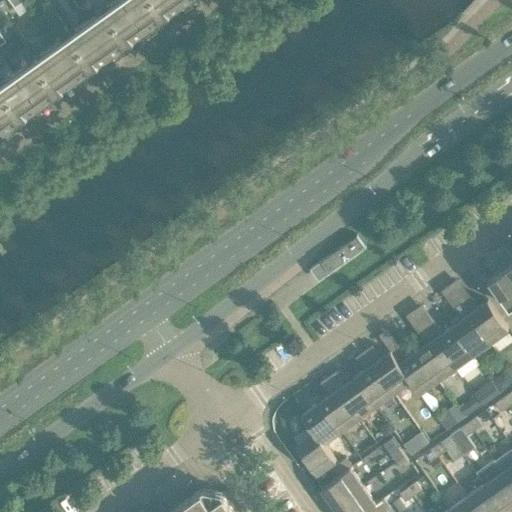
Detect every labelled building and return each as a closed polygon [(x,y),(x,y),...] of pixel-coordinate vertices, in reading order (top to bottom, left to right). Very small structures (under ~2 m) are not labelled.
[(128,0),(112,0),(103,7),(88,18),(111,52),(124,43),(127,47),(137,39),(134,35),(147,26),(128,0)] [(182,0),(128,0),(147,26),(160,17),(163,21),(173,14),(170,9),(182,1),(183,1),(182,0)] [(88,18),(52,43),(76,77),(89,68),(92,72),(102,65),(99,60),(111,52),(88,18)] [(52,43),(17,69),(40,102),(53,93),(56,97),(67,90),(64,85),(76,77),(52,43)] [(17,69),(0,80),(0,120),(2,123),(1,124),(4,128),(17,119),(20,123),(31,115),(28,111),(40,102),(17,69)] [(329,271),(366,245),(357,233),(343,243),(335,251),(322,261),(329,271)] [(511,252),(505,242),(492,251),(495,255),(491,258),(499,269),(489,276),(509,305),(511,302),(511,252)] [(469,293),(461,298),(490,340),(508,327),(488,298),(478,305),(469,293)] [(461,317),(452,323),(473,352),(490,340),(461,298),(453,304),(461,317)] [(434,318),(426,324),(455,365),(473,352),(452,323),(443,330),(434,318)] [(426,342),(417,349),(438,377),(455,365),(426,324),(417,329),(426,342)] [(372,343),(363,349),(393,390),(410,378),(411,378),(390,349),(381,356),(372,343)] [(399,343),(390,349),(411,378),(410,378),(419,390),(438,377),(417,349),(407,355),(399,343)] [(364,367),(355,374),(375,403),(393,390),(363,349),(356,355),(364,367)] [(499,390),(511,380),(511,370),(508,365),(491,378),(491,379),(499,390)] [(337,368),(328,374),(358,415),(375,403),(355,374),(346,381),(337,368)] [(329,392),(321,399),(320,399),(340,428),(358,415),(328,374),(321,380),(329,392)] [(499,390),(491,379),(474,391),(475,393),(482,402),(499,390)] [(511,390),(511,389),(503,395),(509,403),(511,400),(511,390)] [(482,402),(475,393),(467,399),(473,409),(482,402)] [(302,412),(314,429),(315,429),(323,441),(323,440),(340,428),(320,399),(321,399),(317,394),(308,400),(312,405),(302,412)] [(495,401),(501,409),(509,403),(503,395),(495,401)] [(455,402),(437,415),(446,428),(464,415),(455,402)] [(476,414),(468,420),(474,428),(482,422),(476,414)] [(460,426),(466,434),(474,428),(468,420),(460,426)] [(327,464),(335,475),(350,465),(352,464),(346,455),(338,461),(323,440),(323,441),(315,429),(314,429),(296,442),(317,471),(327,464)] [(421,431),(414,436),(421,446),(428,441),(427,441),(421,431)] [(441,439),(432,445),(438,454),(447,448),(441,439)] [(390,451),(396,459),(404,453),(398,445),(390,451)] [(424,451),(430,459),(438,454),(432,445),(424,451)] [(410,461),(404,453),(396,459),(402,467),(410,461)] [(439,455),(431,461),(435,467),(443,461),(439,455)] [(511,511),(511,482),(502,469),(494,456),(476,469),(485,481),(507,511),(511,511)] [(511,461),(502,469),(511,482),(511,461)] [(328,495),(323,499),(329,507),(363,483),(350,465),(335,475),(321,485),(328,495)] [(416,479),(399,491),(405,499),(422,487),(416,479)] [(507,511),(485,481),(467,494),(480,511),(507,511)] [(363,483),(329,507),(332,511),(339,511),(340,511),(360,511),(362,511),(375,502),(376,501),(363,483)] [(201,487),(165,511),(238,511),(223,491),(210,500),(201,487)] [(480,511),(467,494),(450,506),(453,511),(480,511)] [(390,505),(384,496),(376,501),(375,502),(381,511),(390,505)] [(380,511),(381,511),(375,502),(362,511),(361,511),(380,511)]
